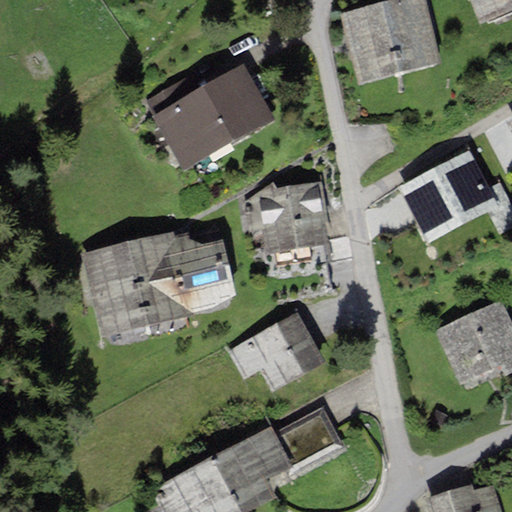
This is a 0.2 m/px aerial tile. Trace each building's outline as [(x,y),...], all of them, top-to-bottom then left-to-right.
[(511,0),(472,0),(481,23),(511,12),(511,0)] [(419,1),(345,16),(358,83),(433,68),(419,1)] [(52,72),(45,50),(15,61),(23,82),(52,72)] [(255,64),(166,109),(193,163),(282,118),(255,64)] [(477,156),(403,189),(426,241),(500,208),(477,156)] [(323,188),(284,193),(279,186),(247,204),(248,211),(265,209),(271,254),(330,247),(323,188)] [(193,230),(94,250),(111,339),(211,320),(208,306),(247,299),(236,241),(196,248),(193,230)] [(511,327),(504,307),(439,333),(460,386),(511,364),(511,327)] [(300,314),(253,339),(281,391),(328,366),(300,314)] [(340,405),(294,426),(307,454),(353,432),(340,405)] [(287,428),(234,454),(261,511),(286,499),(277,481),(306,467),(287,428)] [(258,511),(261,511),(234,454),(170,486),(182,511),(215,511),(216,511),(258,511)] [(478,487),(432,503),(435,511),(511,511),(511,510),(505,489),(481,497),(478,487)]
